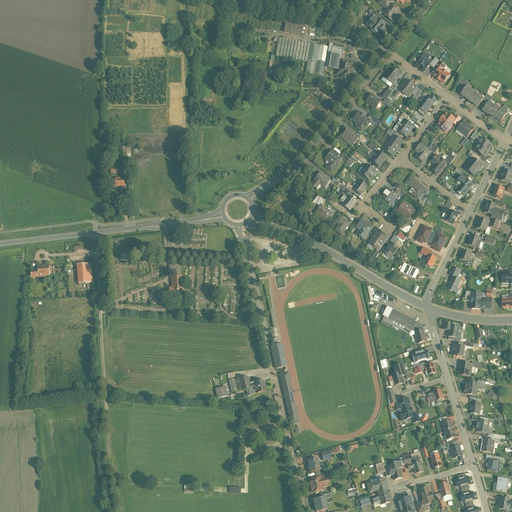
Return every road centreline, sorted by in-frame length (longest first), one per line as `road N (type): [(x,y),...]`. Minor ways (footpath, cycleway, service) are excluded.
road 1 (track): [(120,511),(106,431),(98,270)]
road 2 (residential): [(288,442),(240,235)]
road 3 (tertiary): [(427,307),(318,244),(257,222)]
road 4 (tertiary): [(386,49),(307,156),(266,185)]
road 5 (unclassified): [(218,0),(310,17),(386,49)]
